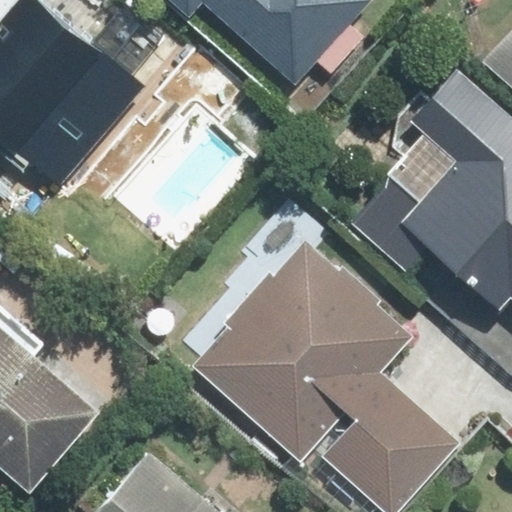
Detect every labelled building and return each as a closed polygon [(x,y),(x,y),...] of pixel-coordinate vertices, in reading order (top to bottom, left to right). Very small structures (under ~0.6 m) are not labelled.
[(0,0),(0,98),(84,168),(122,123),(59,70),(105,14),(87,0),(0,0)] [(188,0),(199,9),(205,0),(216,0),(326,90),(400,0),(188,0)] [(511,13),(484,44),(511,69),(511,13)] [(511,112),(459,61),(419,102),(447,130),(388,191),(511,310),(511,112)] [(210,372),(366,511),(404,511),(473,436),(391,362),(412,338),(318,253),(210,372)] [(0,440),(40,474),(108,393),(0,302),(0,440)] [(253,511),(166,436),(98,511),(253,511)]
